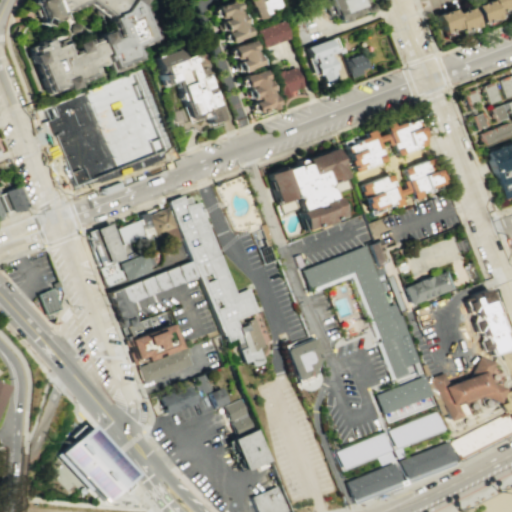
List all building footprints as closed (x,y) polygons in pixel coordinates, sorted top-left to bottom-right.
[(102,20),(109,37),(101,41),(99,36),(66,48),(67,53),(63,54),(59,43),(46,48),(43,41),(20,50),(39,98),(57,91),(59,95),(69,91),(68,87),(90,78),(87,70),(99,66),(102,75),(133,62),(128,49),(148,42),(134,6),(138,1),(136,0),(35,0),(33,1),(31,0),(28,0),(25,7),(30,9),(35,22),(32,29),(41,32),(43,25),(53,21),(52,17),(82,6),(102,20)] [(269,0),(272,7),(271,10),(266,11),(263,10),(261,11),(262,16),(260,16),(260,18),(249,22),(242,1),(244,0),(254,0),(255,3),(257,2),(256,0),(269,0)] [(283,0),(288,10),(295,7),(292,0),(283,0)] [(326,0),(360,0),(365,11),(334,22),(326,0)] [(486,0),(493,20),(477,26),(469,7),(476,5),(477,7),(479,6),(478,3),(486,0)] [(504,0),(508,8),(491,14),(485,0),(504,0)] [(231,1),(245,37),(224,45),(210,9),(231,1)] [(465,8),(472,27),(456,34),(449,15),(455,13),(456,14),(458,13),(457,11),(465,8)] [(447,10),(454,29),(438,36),(430,17),(437,14),(438,16),(440,15),(439,13),(447,10)] [(299,15),(307,40),(295,44),(286,19),(299,15)] [(278,20),(285,38),(259,48),(252,30),(278,20)] [(301,49),(325,40),(330,52),(325,54),(326,57),(327,57),(332,70),(329,71),(331,78),(320,82),(317,75),(314,76),(308,59),(305,60),(301,49)] [(247,42),(256,66),(236,74),(227,49),(247,42)] [(147,61),(157,89),(169,85),(183,124),(200,118),(202,125),(216,121),(194,55),(176,62),(172,52),(147,61)] [(339,58),(356,52),(362,68),(357,69),(358,73),(346,78),(339,58)] [(292,66),(300,86),(286,91),(288,95),(277,99),(267,73),(280,68),(280,70),(292,66)] [(258,71),(271,107),(251,115),(237,79),(258,71)] [(506,75),(511,91),(511,94),(501,98),(495,79),(506,75)] [(46,112),(74,185),(166,150),(139,76),(46,112)] [(490,81),(497,100),(486,104),(479,86),(490,81)] [(471,89),(478,107),(467,112),(460,93),(471,89)] [(498,104),(504,118),(492,122),(487,109),(498,104)] [(480,112),(485,125),(474,129),(469,116),(480,112)] [(412,115),(379,127),(390,158),(423,146),(412,115)] [(475,134),(506,122),(510,134),(479,145),(475,134)] [(368,130),(335,144),(347,175),(381,161),(368,130)] [(510,143),(511,147),(511,195),(502,199),(497,188),(496,188),(491,176),(489,177),(483,162),(484,161),(482,154),(510,143)] [(289,199),(294,201),(292,205),(296,213),(330,200),(326,191),(323,190),(325,186),(331,183),(334,192),(346,188),(342,179),(331,149),(300,160),(302,165),(298,167),(296,163),(290,165),(291,168),(279,172),(289,199)] [(439,191),(426,157),(393,170),(407,204),(439,191)] [(278,170),(261,177),(272,205),(289,199),(279,172),(278,170)] [(399,208),(366,220),(353,186),(387,173),(399,208)] [(0,192),(16,186),(25,209),(9,214),(8,210),(4,212),(0,201),(0,192)] [(165,199),(178,194),(180,197),(186,195),(189,201),(195,200),(232,292),(244,287),(254,310),(232,318),(235,326),(242,323),(241,319),(250,316),(261,345),(255,347),(259,360),(257,362),(251,364),(247,364),(245,359),(239,362),(230,336),(221,339),(219,333),(217,334),(165,199)] [(332,199),(339,216),(300,231),(293,214),(296,213),(330,200),(332,199)] [(144,213),(156,245),(176,238),(164,206),(144,213)] [(144,213),(143,211),(135,213),(137,217),(111,227),(122,256),(132,252),(132,254),(156,245),(144,213)] [(87,230),(106,223),(118,256),(96,264),(88,241),(91,240),(87,230)] [(378,239),(365,244),(373,265),(382,268),(386,260),(378,239)] [(431,403),(382,268),(374,269),(362,242),(294,269),(332,362),(317,382),(320,411),(334,451),(431,408),(431,403)] [(96,268),(150,249),(155,263),(147,266),(148,270),(102,286),(96,268)] [(187,259),(193,275),(176,282),(126,301),(128,306),(134,323),(119,329),(113,312),(106,295),(109,294),(107,290),(170,266),(187,259)] [(442,269),(449,287),(407,303),(400,285),(442,269)] [(502,343),(483,288),(467,294),(489,352),(500,347),(502,343)] [(42,315),(34,294),(49,289),(57,309),(42,315)] [(154,315),(157,325),(125,337),(123,337),(119,329),(134,323),(154,315)] [(170,321),(179,346),(142,359),(140,353),(132,356),(125,337),(157,325),(170,321)] [(282,348),(312,336),(318,350),(314,352),(316,357),(313,365),(311,366),(312,370),(294,378),(282,348)] [(135,368),(187,348),(190,356),(187,357),(190,366),(142,384),(135,368)] [(419,365),(435,404),(440,403),(446,418),(463,412),(459,402),(478,394),(494,400),(500,386),(487,380),(485,374),(491,360),(476,354),(468,373),(445,383),(441,371),(428,376),(423,365),(419,365)] [(203,373),(209,389),(199,392),(198,388),(194,389),(190,378),(203,373)] [(155,395),(186,383),(193,401),(162,413),(155,395)] [(219,386),(224,401),(212,406),(206,391),(219,386)] [(511,387),(511,420),(511,418),(507,410),(503,412),(499,403),(503,401),(501,392),(505,390),(511,387)] [(239,398),(245,413),(227,420),(221,405),(239,398)] [(383,430),(391,450),(442,430),(434,411),(383,430)] [(228,421),(232,434),(251,427),(246,414),(228,421)] [(446,441),(455,459),(511,432),(503,414),(446,441)] [(56,455),(69,443),(64,436),(80,421),(85,427),(90,422),(136,472),(130,477),(132,479),(133,481),(133,485),(124,493),(119,487),(116,490),(101,505),(82,485),(60,461),(56,455)] [(225,440),(237,470),(266,458),(254,426),(228,436),(229,438),(225,440)] [(334,451),(341,470),(387,451),(379,433),(334,451)] [(396,460),(403,478),(451,460),(444,442),(396,460)] [(343,482),(391,462),(399,482),(386,487),(351,501),(343,482)] [(248,497),(253,511),(285,511),(275,486),(248,497)]
